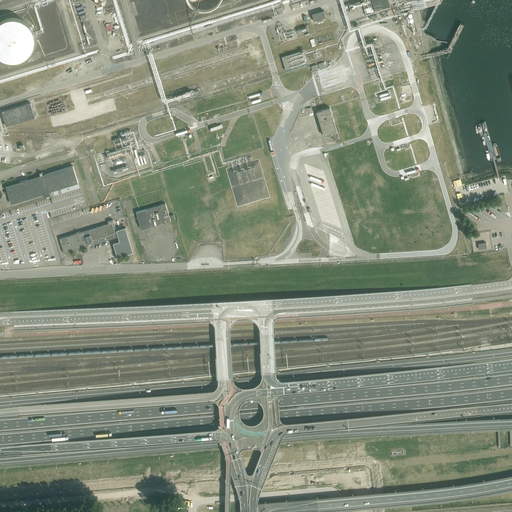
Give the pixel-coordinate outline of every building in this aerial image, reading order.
[(188,0),(191,2),(193,4),(195,6),(196,6),(200,8),(204,8),(207,8),(211,7),(213,6),(214,5),(216,4),(218,3),(220,0),(188,0)] [(361,0),(362,2),(362,5),(366,15),(376,12),(375,10),(390,5),(388,0),(361,0)] [(356,9),(355,7),(354,4),(354,2),(340,6),(343,13),(356,9)] [(326,17),(324,11),(312,14),(314,21),(326,17)] [(35,39),(35,38),(35,36),(35,34),(34,32),(33,29),(32,28),(31,25),(30,24),(28,22),(25,20),(23,19),(20,18),(16,17),(13,17),(10,17),(8,17),(5,18),(4,19),(1,20),(0,21),(0,55),(2,56),(4,58),(6,58),(9,59),(11,60),(13,60),(16,60),(18,59),(21,58),(23,58),(25,56),(28,54),(31,51),(33,47),(34,45),(35,43),(35,41),(35,39)] [(114,28),(107,31),(113,48),(120,45),(114,28)] [(301,52),(281,59),(285,73),(306,66),(301,52)] [(31,103),(1,112),(6,127),(35,118),(31,103)] [(316,111),(323,134),(324,136),(337,132),(329,107),(316,111)] [(258,162),(226,171),(237,209),(270,200),(258,162)] [(73,165),(40,176),(28,179),(27,178),(20,181),(20,182),(6,186),(11,204),(43,194),(44,197),(50,195),(49,192),(78,183),(73,165)] [(165,203),(148,209),(136,212),(141,229),(171,220),(165,203)] [(114,243),(118,257),(134,252),(126,227),(116,230),(113,221),(113,219),(108,221),(108,223),(76,233),(75,231),(71,232),(71,235),(59,238),(64,253),(89,246),(88,244),(93,242),(93,244),(113,238),(118,237),(120,241),(114,243)]
